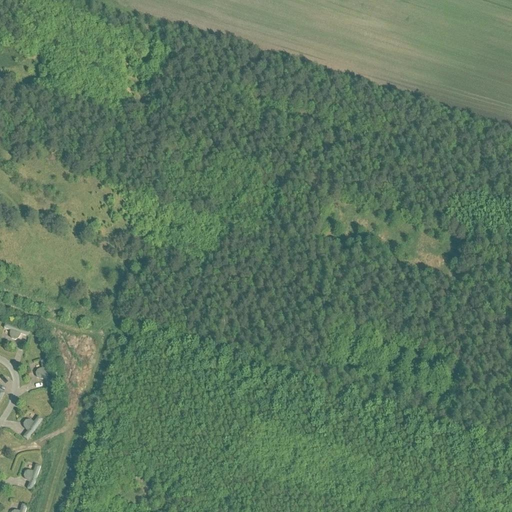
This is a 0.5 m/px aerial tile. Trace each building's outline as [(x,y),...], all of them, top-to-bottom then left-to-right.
[(29,339),(30,334),(6,325),(4,330),(11,333),(11,335),(11,338),(12,341),(16,342),(19,341),(21,339),(22,336),(29,339)] [(52,387),(46,362),(42,363),(43,370),(41,371),(38,373),(37,375),(37,380),(40,381),(44,382),(46,381),(48,388),(52,387)] [(20,375),(22,384),(28,383),(29,391),(33,390),(29,366),(24,367),(26,374),(20,375)] [(28,443),(43,422),(39,419),(35,425),(33,424),(30,422),(27,423),(24,426),(25,429),(27,432),(28,433),(23,439),(28,443)] [(17,441),(16,425),(7,426),(8,441),(17,441)] [(33,493),(42,469),(37,467),(34,474),(32,473),(29,473),(26,474),(25,478),(26,481),(28,483),(30,484),(27,491),(33,493)]
